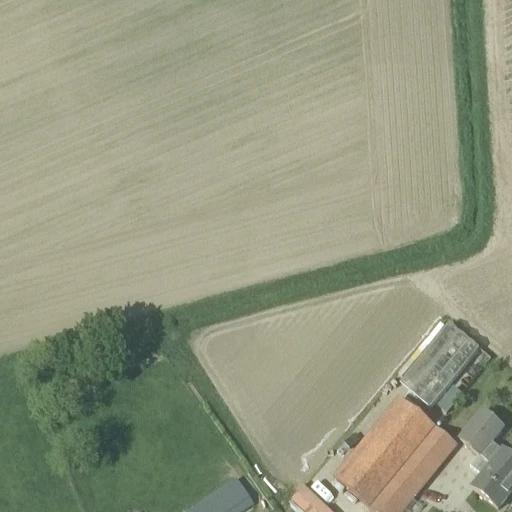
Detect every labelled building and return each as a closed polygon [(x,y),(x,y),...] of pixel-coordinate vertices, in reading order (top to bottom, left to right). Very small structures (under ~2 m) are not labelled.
[(449,326),(400,387),(430,411),(455,380),(478,352),(479,352),(479,351),(474,347),(449,326)] [(401,405),(337,485),(372,511),(402,511),(456,447),(441,434),(401,405)] [(481,413),(459,442),(479,458),(480,459),(492,445),(503,431),(488,418),(481,413)] [(483,479),(472,491),(498,511),(511,494),(511,461),(495,447),(483,462),(491,468),(483,479)] [(235,482),(190,511),(242,511),(251,506),(235,482)]
